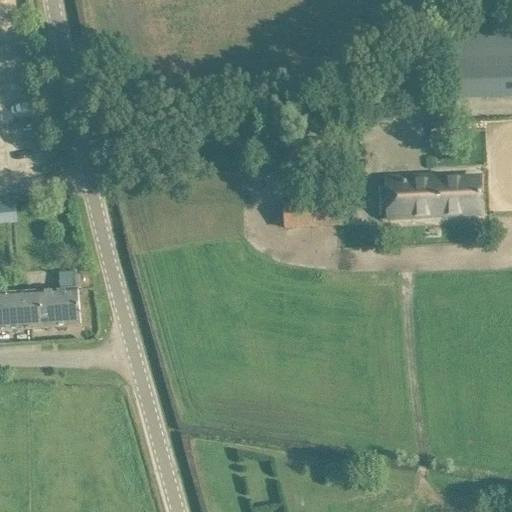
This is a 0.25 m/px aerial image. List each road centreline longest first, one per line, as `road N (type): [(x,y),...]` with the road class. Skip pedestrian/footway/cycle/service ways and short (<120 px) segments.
road 1 (tertiary): [(135,358),(52,0)]
road 2 (tertiary): [(177,511),(135,358)]
road 3 (residential): [(135,358),(0,358)]
